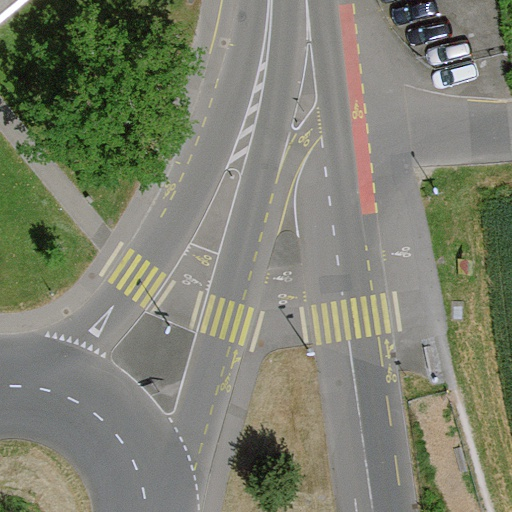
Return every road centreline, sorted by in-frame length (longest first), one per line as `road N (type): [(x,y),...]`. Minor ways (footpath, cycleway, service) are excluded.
road 1 (secondary): [(150,506),(187,440),(234,301),(249,243),(263,91)]
road 2 (secondary): [(263,91),(148,266),(78,343),(19,386)]
road 3 (secondary): [(378,511),(333,148)]
road 4 (secondary): [(150,506),(133,453),(97,412),(47,389),(19,386)]
road 5 (unclassified): [(511,131),(333,148)]
road 6 (secondary): [(333,148),(313,0)]
